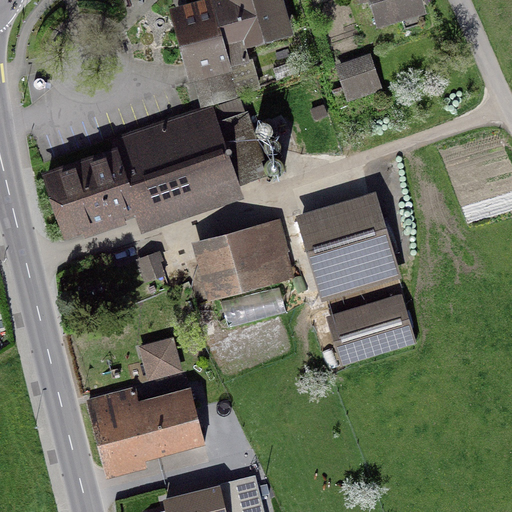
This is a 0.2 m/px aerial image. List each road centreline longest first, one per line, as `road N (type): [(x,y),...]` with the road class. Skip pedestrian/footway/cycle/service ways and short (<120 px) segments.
road 1 (tertiary): [(89,511),(0,154)]
road 2 (unknown): [(0,118),(171,86)]
road 3 (residential): [(459,0),(511,117)]
